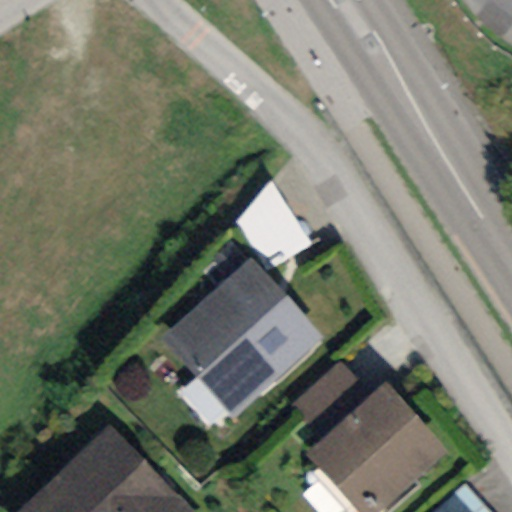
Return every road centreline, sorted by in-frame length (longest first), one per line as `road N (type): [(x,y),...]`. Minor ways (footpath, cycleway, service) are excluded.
road 1 (residential): [(151,0),(316,155),(511,456)]
road 2 (secondary): [(511,276),(334,0)]
